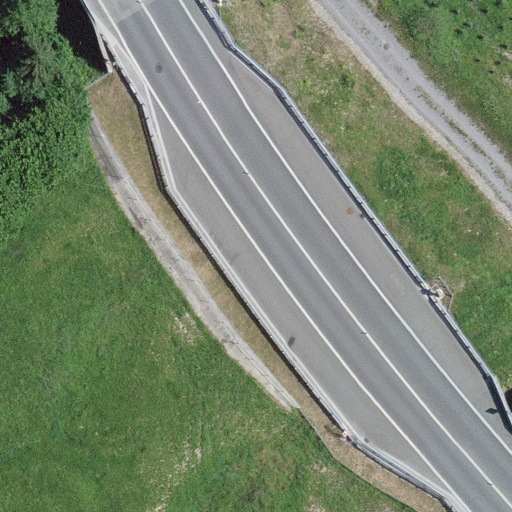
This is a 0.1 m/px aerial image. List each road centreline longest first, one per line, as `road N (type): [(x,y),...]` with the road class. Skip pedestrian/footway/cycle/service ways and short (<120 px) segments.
road 1 (trunk): [(511,496),(374,339),(307,248),(147,0)]
road 2 (track): [(342,0),(511,190)]
